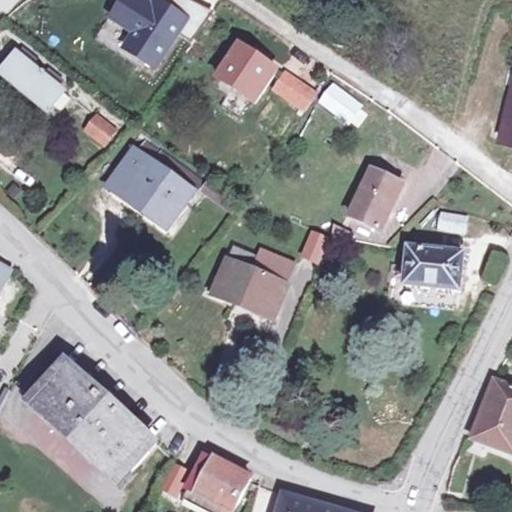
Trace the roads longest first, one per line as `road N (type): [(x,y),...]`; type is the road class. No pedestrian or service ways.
road 1 (residential): [(0,223),(218,443),(282,476),(401,511)]
road 2 (residential): [(511,185),(241,0)]
road 3 (secondary): [(411,511),(511,294)]
